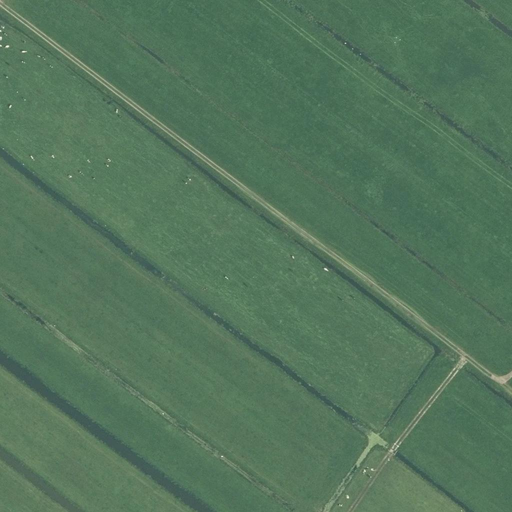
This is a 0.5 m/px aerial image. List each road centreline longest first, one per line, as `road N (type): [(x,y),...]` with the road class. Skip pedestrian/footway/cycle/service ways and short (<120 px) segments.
road 1 (track): [(505,389),(0,3)]
road 2 (track): [(469,360),(353,511)]
